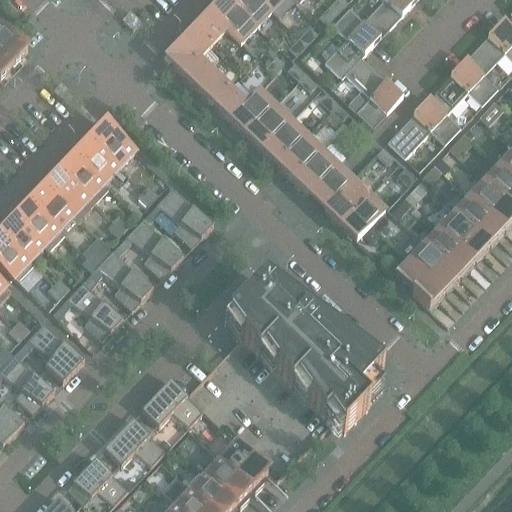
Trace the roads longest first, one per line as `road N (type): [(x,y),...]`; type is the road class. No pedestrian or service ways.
road 1 (residential): [(284,240),(29,511)]
road 2 (residential): [(254,210),(0,480)]
road 3 (residential): [(425,376),(284,240)]
road 4 (residential): [(297,511),(425,376)]
road 5 (residential): [(254,210),(121,80)]
road 6 (residential): [(0,211),(121,80)]
road 7 (residential): [(511,283),(425,376)]
